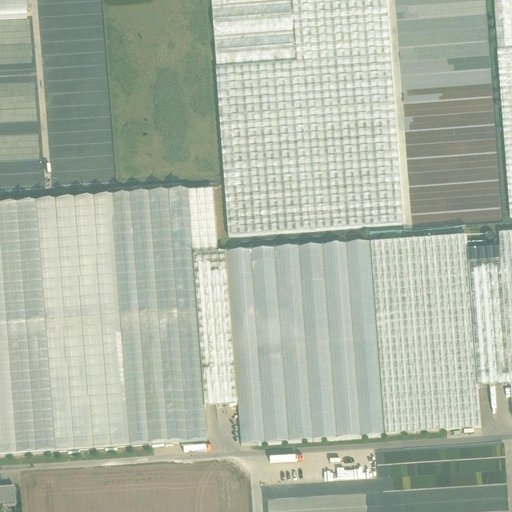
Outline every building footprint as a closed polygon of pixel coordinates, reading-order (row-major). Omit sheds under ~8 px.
[(28,0),(0,0),(0,20),(30,19),(28,0)] [(385,0),(211,0),(217,70),(390,57),(385,0)] [(511,0),(493,0),(497,51),(511,50),(511,0)] [(511,50),(497,51),(506,167),(511,166),(511,50)] [(217,70),(216,70),(229,239),(403,226),(390,57),(217,70)] [(213,192),(188,194),(205,410),(238,407),(226,255),(218,256),(213,192)] [(188,194),(35,205),(54,455),(207,443),(205,410),(188,194)] [(511,233),(499,235),(500,251),(510,387),(511,412),(511,233)] [(467,237),(370,245),(385,436),(481,429),(478,389),(467,253),(468,253),(467,237)] [(370,244),(226,255),(238,407),(241,448),(385,437),(385,436),(370,245),(370,244)] [(468,253),(467,253),(478,389),(510,387),(500,251),(468,253)] [(13,490),(1,491),(2,507),(1,507),(1,510),(15,509),(13,490)]
